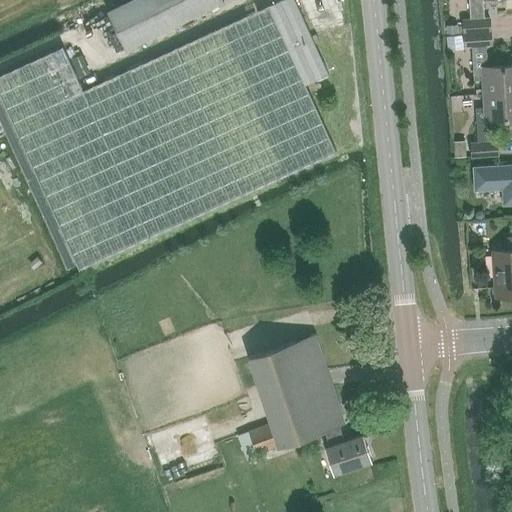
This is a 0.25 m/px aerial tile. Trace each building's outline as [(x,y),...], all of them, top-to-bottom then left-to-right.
[(0,76),(0,93),(2,97),(80,269),(337,152),(306,84),(330,73),(296,0),(279,0),(84,90),(64,46),(0,76)] [(225,3),(223,0),(131,0),(107,12),(127,51),(225,3)] [(464,33),(490,31),(489,18),(484,18),(484,0),(468,0),(470,19),(463,19),(464,33)] [(484,94),(511,91),(511,64),(487,66),(486,44),(490,43),(490,31),(464,33),(464,45),(471,45),(474,80),(484,80),(484,94)] [(511,91),(484,94),(485,107),(475,107),(477,142),(471,143),(472,156),(498,154),(497,141),(492,142),(491,119),(511,117),(511,91)] [(503,204),(511,203),(511,163),(473,166),(474,190),(502,188),(503,204)] [(511,235),(508,236),(508,249),(493,250),(496,297),(511,295),(511,235)] [(363,433),(344,439),(340,426),(346,424),(316,333),(248,356),(270,424),(237,436),(246,459),(278,447),(321,432),(334,474),(372,461),(363,433)]
